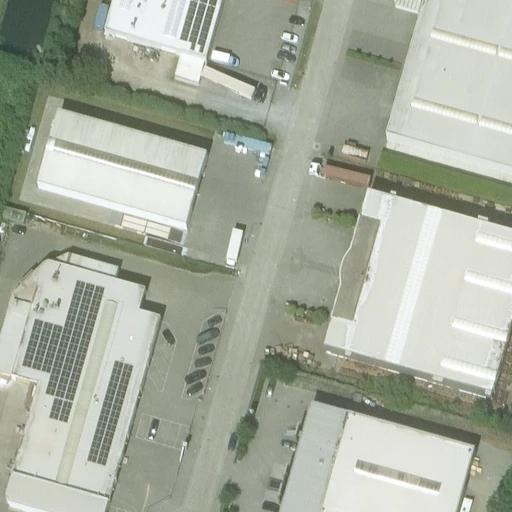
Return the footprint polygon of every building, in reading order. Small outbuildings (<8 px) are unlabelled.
[(175,83),(198,90),(204,66),(206,67),(224,0),(115,0),(106,38),(181,60),(175,83)] [(511,0),(426,0),(388,142),(511,178),(511,0)] [(206,162),(59,120),(38,192),(185,233),(206,162)] [(324,356),(491,404),(511,331),(511,241),(369,201),(324,356)] [(9,511),(106,511),(161,325),(140,319),(145,297),(116,288),(118,275),(68,260),(48,270),(12,302),(0,345),(0,379),(38,390),(6,507),(9,511)] [(222,381),(227,353),(217,351),(212,379),(222,381)] [(240,439),(249,385),(239,384),(230,437),(240,439)] [(457,511),(473,456),(310,411),(282,511),(457,511)]
